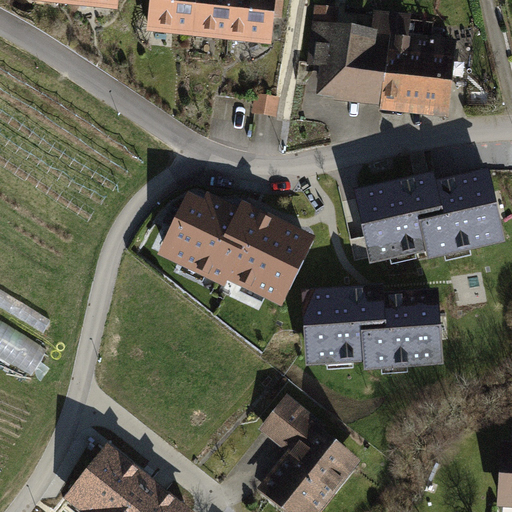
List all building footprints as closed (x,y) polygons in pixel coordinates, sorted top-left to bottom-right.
[(112,0),(25,0),(25,2),(111,11),(112,0)] [(270,0),(144,0),(141,34),(267,45),(270,0)] [(409,16),(312,4),(304,68),(315,69),(311,97),(375,104),(374,109),(445,118),(456,31),(407,25),(409,16)] [(275,99),(253,96),(250,116),(273,119),(275,99)] [(354,188),(370,262),(427,250),(428,257),(505,241),(489,167),(437,178),(435,171),(354,188)] [(158,253),(225,285),(227,280),(282,306),(316,234),(242,200),(240,205),(208,190),(204,198),(187,190),(158,253)] [(444,363),(439,287),(384,291),(383,283),(301,289),(306,365),(364,361),(365,369),(444,363)] [(0,348),(42,369),(56,341),(0,313),(0,348)] [(283,452),(255,489),(284,511),(315,511),(356,461),(308,424),(311,420),(284,398),(257,432),(283,452)] [(511,442),(496,441),(491,505),(511,506),(511,442)] [(185,511),(107,452),(70,499),(86,511),(185,511)]
